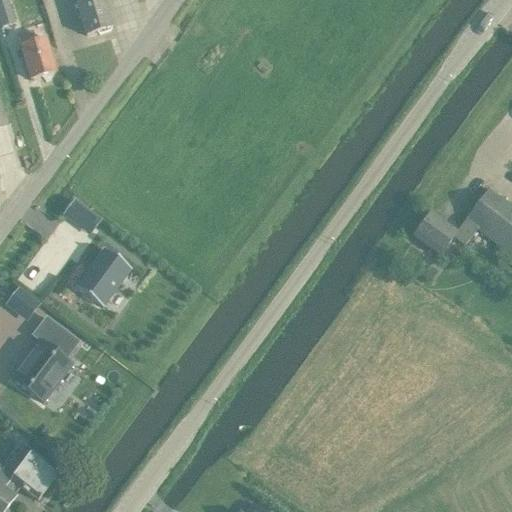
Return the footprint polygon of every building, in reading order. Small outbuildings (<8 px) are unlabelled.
[(7,0),(0,0),(0,25),(1,29),(15,25),(7,0)] [(76,0),(78,5),(76,5),(86,37),(97,34),(98,37),(110,33),(110,30),(111,29),(102,0),(76,0)] [(52,75),(55,74),(45,40),(36,43),(33,34),(18,38),(21,48),(20,48),(31,81),(42,78),(42,79),(44,80),(51,78),(52,75)] [(430,215),(413,237),(439,257),(452,239),(463,248),(477,230),(511,257),(511,209),(488,191),(455,234),(430,215)] [(74,203),(66,213),(77,222),(85,211),(74,203)] [(104,251),(75,289),(102,309),(131,271),(104,251)] [(6,305),(29,321),(42,301),(19,286),(6,305)] [(33,337),(40,343),(12,382),(42,405),(71,366),(64,361),(77,344),(46,320),(33,337)] [(20,469),(11,481),(20,489),(37,502),(53,481),(57,474),(32,454),(31,455),(24,449),(13,463),(20,469)] [(0,511),(4,511),(15,498),(14,497),(20,489),(11,481),(1,473),(2,471),(0,469),(0,511)]
